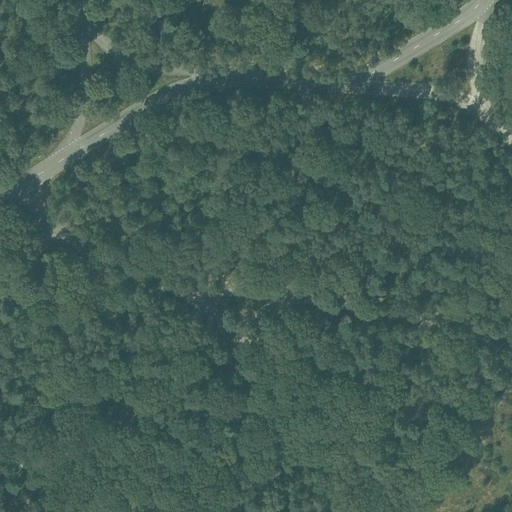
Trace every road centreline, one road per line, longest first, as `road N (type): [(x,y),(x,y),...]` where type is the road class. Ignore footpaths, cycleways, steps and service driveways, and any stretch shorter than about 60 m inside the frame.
road 1 (unknown): [(87,21),(114,51),(204,81)]
road 2 (unknown): [(87,21),(77,149)]
